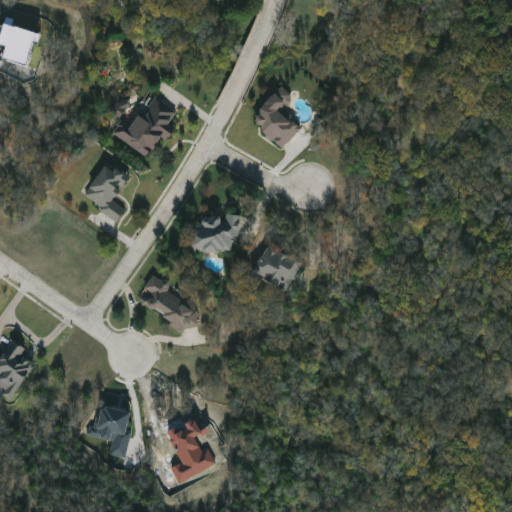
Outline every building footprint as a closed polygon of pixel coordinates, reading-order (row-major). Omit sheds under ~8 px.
[(302,129),(285,148),(254,120),(284,87),(294,97),(282,110),(302,129)] [(153,158),(112,135),(121,119),(135,127),(152,97),(178,112),(153,158)] [(127,209),(120,221),(85,198),(107,162),(129,175),(113,200),(127,209)] [(241,217),(237,254),(194,249),(198,212),(241,217)] [(306,260),(292,289),(255,272),(269,243),(306,260)] [(201,314),(188,333),(145,304),(150,295),(144,291),(156,273),(177,288),(172,294),(201,314)] [(0,385),(0,354),(2,356),(11,340),(28,349),(24,357),(34,362),(13,401),(0,394),(0,390),(2,387),(0,385)]
